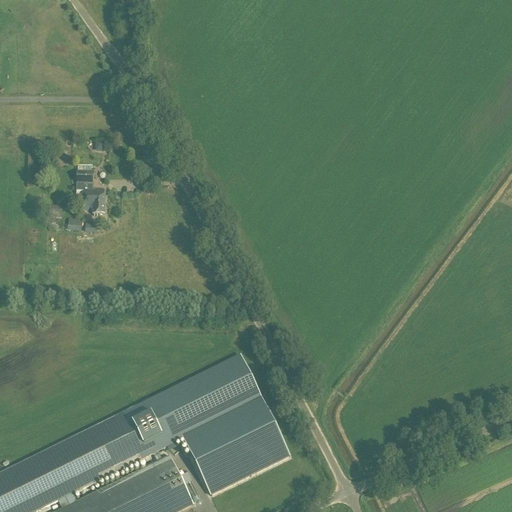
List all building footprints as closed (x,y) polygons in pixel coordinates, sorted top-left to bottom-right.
[(116,148),(113,140),(107,143),(111,152),(117,149),(116,148)] [(104,216),(105,191),(93,190),(93,173),(77,173),(77,192),(85,192),(84,212),(93,212),(93,216),(104,216)] [(51,218),(63,218),(63,207),(51,207),(51,218)] [(81,233),(82,221),(69,220),(68,231),(81,233)] [(97,235),(98,225),(86,224),(85,233),(97,235)] [(61,510),(57,511),(180,511),(193,506),(170,457),(76,503),(73,495),(183,441),(211,497),(290,458),(240,356),(0,473),(0,511),(38,511),(58,503),(61,510)]
